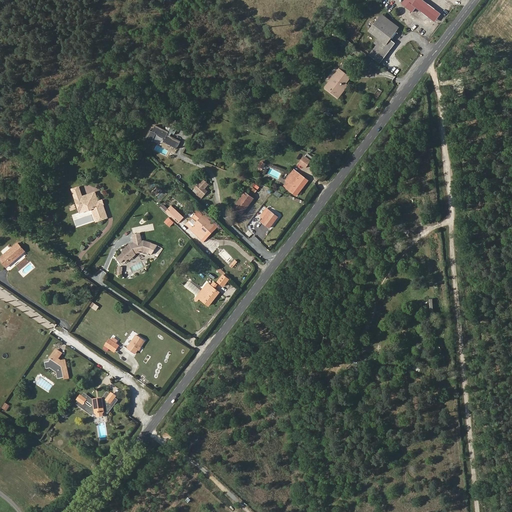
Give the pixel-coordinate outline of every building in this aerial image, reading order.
[(415,0),(405,0),(402,4),(406,7),(404,10),(409,14),(411,11),(413,13),(417,8),(412,5),(415,0)] [(435,22),(442,14),(423,0),(415,0),(412,5),(417,8),(435,22)] [(350,9),(345,15),(354,21),(363,8),(359,4),(353,11),(350,9)] [(373,44),(376,46),(369,54),(381,63),(395,44),(391,40),(400,28),(382,14),(368,32),(377,39),(373,44)] [(340,69),(325,89),(327,90),(342,71),(340,69)] [(346,84),(351,78),(342,71),(327,90),(335,97),(343,87),(341,85),(343,82),(346,84)] [(319,74),(315,72),(305,92),(309,94),(319,74)] [(335,97),(338,99),(348,86),(346,84),(343,82),(341,85),(343,87),(335,97)] [(152,133),(149,131),(145,139),(151,143),(156,135),(164,140),(162,144),(176,151),(180,144),(167,136),(168,134),(155,127),(152,133)] [(305,157),(300,164),(306,168),(311,162),(305,157)] [(287,181),(290,184),(287,189),(297,196),(309,180),(302,175),(302,176),(294,171),(287,181)] [(209,192),(207,190),(210,185),(203,179),(195,189),(198,193),(197,194),(202,200),(209,192)] [(82,202),(80,199),(77,189),(71,191),(76,205),(82,202)] [(233,209),(241,216),(255,199),(246,192),(233,209)] [(96,203),(92,194),(80,199),(82,202),(76,205),(78,210),(83,208),(85,212),(90,209),(94,220),(99,218),(100,221),(106,219),(100,206),(99,206),(98,203),(96,203)] [(181,218),(170,207),(165,213),(169,217),(174,222),(176,223),(181,218)] [(199,210),(185,223),(191,229),(204,215),(199,210)] [(260,222),(270,229),(279,217),(270,210),(260,222)] [(202,240),(215,227),(204,215),(191,229),(202,240)] [(174,222),(169,217),(165,220),(171,225),(174,222)] [(122,253),(116,259),(120,263),(124,260),(125,262),(128,260),(126,258),(132,254),(134,257),(137,254),(137,253),(141,253),(147,254),(150,244),(143,242),(141,243),(138,234),(131,236),(132,241),(134,244),(128,245),(121,251),(122,253)] [(26,251),(18,243),(0,258),(0,259),(7,267),(26,251)] [(229,279),(224,275),(219,282),(224,287),(229,279)] [(197,302),(200,299),(208,306),(219,293),(214,289),(217,285),(214,283),(211,286),(207,283),(204,287),(207,290),(204,294),(189,281),(185,287),(197,297),(195,300),(197,302)] [(146,342),(137,335),(126,350),(135,355),(137,351),(139,348),(141,349),(146,342)] [(110,341),(106,346),(114,352),(118,347),(110,341)] [(51,360),(49,363),(45,363),(46,370),(51,369),(57,373),(58,379),(64,378),(69,377),(66,360),(60,361),(59,360),(63,354),(57,350),(50,359),(51,360)] [(82,398),(81,397),(78,400),(80,402),(77,406),(91,416),(94,413),(97,415),(102,414),(103,414),(105,412),(107,414),(118,400),(116,398),(111,395),(108,392),(102,401),(100,403),(97,403),(95,401),(85,395),(82,398)]
